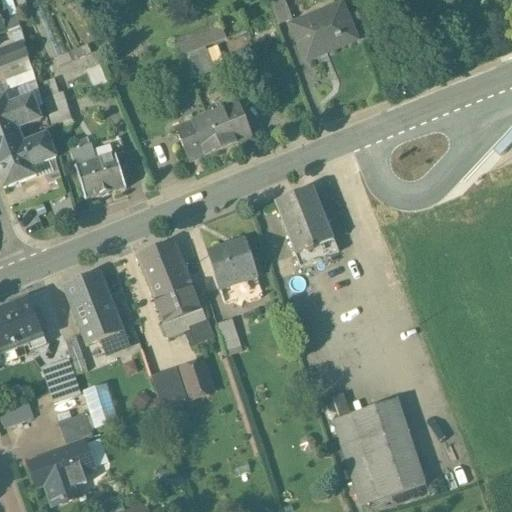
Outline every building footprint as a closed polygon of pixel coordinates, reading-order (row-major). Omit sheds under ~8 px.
[(284,0),(281,0),(270,4),(279,27),(292,21),(284,0)] [(44,2),(34,6),(57,60),(67,56),(44,2)] [(343,4),(290,26),(306,65),(359,43),(343,4)] [(211,29),(177,42),(183,57),(227,41),(218,17),(208,21),(211,29)] [(23,45),(0,54),(0,70),(0,71),(28,60),(23,45)] [(67,56),(57,60),(68,85),(103,70),(92,45),(67,56)] [(206,51),(184,59),(193,81),(214,73),(206,51)] [(28,60),(0,71),(5,83),(33,72),(28,60)] [(33,72),(5,83),(10,96),(36,85),(33,72)] [(59,96),(55,81),(46,84),(48,91),(40,93),(51,128),(72,122),(63,94),(59,96)] [(5,100),(0,101),(0,125),(13,120),(8,109),(5,100)] [(32,100),(8,109),(13,120),(36,111),(32,100)] [(239,106),(207,119),(220,153),(253,140),(239,106)] [(36,111),(13,120),(17,131),(40,122),(36,111)] [(207,119),(176,131),(189,165),(220,153),(207,119)] [(13,120),(0,125),(0,147),(20,139),(17,131),(13,120)] [(46,138),(23,147),(28,158),(51,149),(46,138)] [(20,139),(0,147),(0,169),(28,158),(23,147),(20,139)] [(115,155),(97,161),(92,146),(71,153),(87,203),(126,190),(115,155)] [(51,149),(28,158),(32,169),(41,166),(55,160),(51,149)] [(28,158),(0,169),(0,177),(5,190),(35,178),(32,169),(28,158)] [(63,179),(55,160),(41,166),(49,185),(63,179)] [(312,190),(275,205),(296,258),(300,269),(338,254),(333,242),(312,190)] [(24,234),(42,230),(37,209),(19,212),(24,234)] [(174,243),(137,258),(164,327),(184,319),(202,312),(174,243)] [(245,244),(208,256),(219,290),(257,277),(245,244)] [(100,273),(62,288),(86,348),(124,333),(100,273)] [(214,292),(218,307),(260,296),(256,280),(214,292)] [(29,302),(0,312),(0,354),(1,358),(28,347),(30,353),(46,346),(29,302)] [(184,319),(164,327),(169,339),(189,332),(184,319)] [(232,322),(217,327),(225,352),(241,347),(232,322)] [(76,339),(65,343),(73,365),(84,361),(76,339)] [(69,363),(43,372),(54,405),(80,396),(69,363)] [(202,364),(182,371),(192,401),(212,395),(202,364)] [(177,373),(152,380),(162,411),(187,403),(177,373)] [(108,387),(84,390),(88,420),(112,417),(108,387)] [(343,395),(321,403),(328,425),(332,424),(351,417),(343,395)] [(351,417),(332,424),(361,509),(425,487),(397,402),(351,417)] [(27,403),(0,412),(0,419),(4,431),(34,420),(27,403)] [(84,416),(58,426),(67,449),(93,439),(84,416)] [(84,446),(31,465),(39,489),(45,487),(53,509),(79,500),(75,489),(87,485),(83,474),(93,470),(84,446)]
